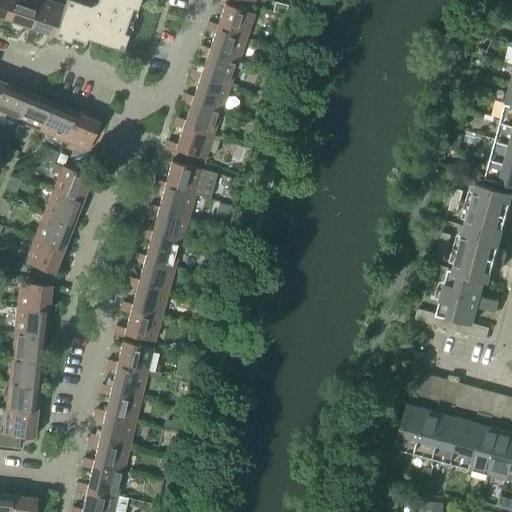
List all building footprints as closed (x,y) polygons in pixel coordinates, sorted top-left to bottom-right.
[(0,0),(0,17),(6,20),(12,0),(0,0)] [(12,0),(6,20),(30,28),(39,0),(12,0)] [(44,0),(39,0),(30,28),(53,36),(63,6),(44,0)] [(65,0),(63,6),(53,36),(69,41),(71,36),(82,40),(83,41),(84,41),(85,38),(86,38),(90,39),(93,40),(94,40),(122,50),(132,20),(131,20),(127,19),(131,7),(135,9),(136,9),(138,0),(99,0),(101,0),(105,8),(104,11),(103,11),(103,13),(102,16),(96,19),(92,18),(91,17),(91,18),(86,16),(84,9),(85,6),(85,5),(86,4),(82,3),(73,0),(65,0)] [(206,26),(205,30),(214,33),(215,29),(245,39),(253,14),(224,4),(216,25),(207,22),(206,26)] [(275,4),(273,12),(285,15),(287,7),(275,4)] [(198,50),(196,54),(206,57),(207,53),(236,63),(245,39),(215,29),(214,33),(208,49),(199,46),(198,50)] [(190,74),(188,78),(197,81),(199,77),(228,87),(236,63),(207,53),(206,57),(200,73),(191,69),(190,74)] [(181,98),(180,102),(189,105),(191,101),(220,111),(228,87),(199,77),(197,81),(192,96),(183,93),(181,98)] [(5,84),(0,96),(0,115),(17,122),(29,93),(5,84)] [(29,93),(17,122),(40,132),(52,103),(29,93)] [(173,121),(172,125),(181,129),(182,125),(212,135),(220,111),(191,101),(189,105),(184,120),(175,117),(173,121)] [(52,103),(40,132),(63,142),(75,113),(52,103)] [(511,104),(505,103),(500,121),(511,124),(511,104)] [(75,113),(63,142),(87,151),(99,122),(75,113)] [(511,124),(500,121),(495,140),(511,144),(511,124)] [(167,141),(164,149),(174,153),(175,149),(204,159),(212,135),(182,125),(181,129),(176,144),(167,141)] [(511,144),(495,140),(490,158),(511,164),(511,144)] [(6,147),(2,159),(1,160),(12,164),(17,151),(6,147)] [(41,158),(53,163),(57,152),(45,148),(41,158)] [(511,164),(490,158),(485,177),(511,184),(511,164)] [(154,184),(153,189),(162,191),(163,187),(193,195),(209,199),(216,174),(200,169),(170,161),(165,183),(155,180),(154,184)] [(51,162),(49,168),(59,172),(61,166),(51,162)] [(61,166),(52,190),(81,202),(90,178),(61,166)] [(5,189),(15,192),(19,181),(9,177),(5,189)] [(511,191),(477,182),(465,225),(453,269),(449,268),(436,314),(472,324),(477,306),(495,311),(498,300),(480,296),(484,280),(489,281),(493,264),(502,266),(506,251),(498,248),(505,220),(511,221),(511,204),(509,204),(511,194),(511,191)] [(147,209),(146,213),(156,215),(157,211),(187,220),(193,195),(163,187),(162,191),(158,207),(148,205),(147,209)] [(454,189),(448,209),(457,212),(463,191),(454,189)] [(52,190),(42,214),(71,226),(81,202),(52,190)] [(11,203),(1,199),(0,199),(0,200),(0,212),(6,215),(11,203)] [(231,207),(219,203),(215,215),(227,219),(231,207)] [(141,233),(140,237),(149,240),(150,236),(180,244),(187,220),(157,211),(156,215),(151,231),(142,229),(141,233)] [(42,214),(33,238),(62,250),(71,226),(42,214)] [(442,233),(436,253),(445,256),(451,235),(442,233)] [(134,257),(133,262),(142,264),(143,260),(173,268),(180,244),(150,236),(149,240),(145,256),(135,253),(134,257)] [(62,250),(33,238),(24,262),(53,274),(62,250)] [(127,282),(126,286),(136,288),(137,284),(167,293),(173,268),(143,260),(142,264),(138,280),(128,277),(127,282)] [(429,263),(424,279),(433,281),(437,265),(429,263)] [(19,282),(16,308),(47,311),(50,285),(19,282)] [(121,306),(119,310),(129,313),(130,309),(160,317),(167,293),(137,284),(136,288),(131,304),(122,302),(121,306)] [(16,308),(13,333),(44,337),(47,311),(16,308)] [(115,326),(113,334),(123,337),(124,334),(153,342),(160,317),(130,309),(129,313),(125,329),(115,326)] [(417,309),(414,320),(486,339),(489,328),(472,324),(436,314),(417,309)] [(13,333),(11,358),(41,361),(44,337),(13,333)] [(106,364),(105,368),(114,371),(115,366),(146,374),(152,347),(122,340),(116,362),(107,360),(106,364)] [(11,358),(8,383),(39,387),(41,361),(11,358)] [(100,389),(99,393),(108,395),(109,391),(140,398),(146,374),(115,366),(114,371),(110,387),(101,384),(100,389)] [(395,448),(413,453),(425,408),(415,406),(418,395),(417,395),(423,373),(415,371),(409,394),(395,448)] [(460,383),(448,380),(445,391),(457,394),(460,383)] [(8,383),(5,408),(36,412),(39,387),(8,383)] [(482,400),(494,404),(497,393),(485,390),(482,400)] [(94,414),(93,417),(103,420),(103,416),(134,423),(140,398),(109,391),(108,395),(105,411),(95,409),(94,414)] [(433,458),(451,463),(463,419),(452,416),(455,406),(454,405),(457,394),(445,391),(442,402),(448,404),(433,458)] [(470,468),(488,473),(500,429),(489,426),(492,416),(491,415),(494,404),(482,400),(479,412),(485,414),(470,468)] [(413,453),(433,458),(448,404),(442,402),(441,402),(438,412),(425,408),(413,453)] [(36,412),(5,408),(2,434),(5,435),(19,436),(33,438),(36,412)] [(451,463),(470,468),(485,414),(479,412),(478,412),(475,422),(463,419),(451,463)] [(88,438),(87,442),(96,444),(97,440),(128,448),(134,423),(103,416),(103,420),(99,436),(89,433),(88,438)] [(163,423),(162,429),(175,432),(178,423),(169,421),(167,421),(166,421),(165,422),(164,422),(163,423)] [(488,473),(506,478),(511,457),(511,431),(511,432),(500,429),(488,473)] [(5,435),(4,447),(17,448),(19,436),(5,435)] [(82,462),(81,466),(91,469),(91,465),(122,472),(128,448),(97,440),(96,444),(93,460),(83,458),(82,462)] [(76,487),(75,491),(85,493),(86,489),(116,496),(122,472),(91,465),(91,469),(87,485),(78,482),(76,487)] [(72,507),(70,511),(112,511),(116,496),(86,489),(85,493),(81,509),(72,507)] [(0,511),(8,511),(10,495),(0,494),(0,511)] [(10,495),(8,511),(34,511),(36,498),(10,495)] [(387,498),(386,511),(392,511),(396,511),(398,499),(387,498)] [(432,502),(431,511),(442,511),(443,503),(432,502)]
